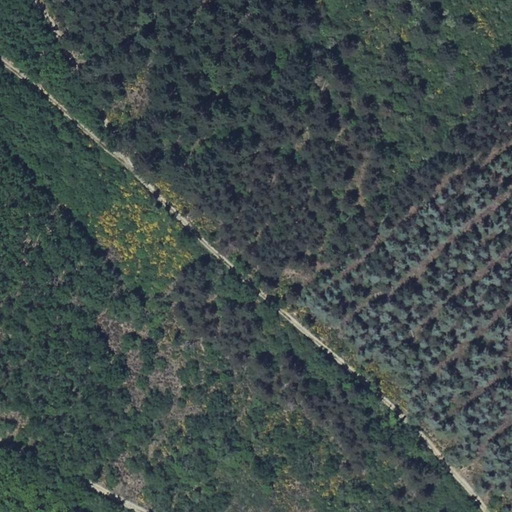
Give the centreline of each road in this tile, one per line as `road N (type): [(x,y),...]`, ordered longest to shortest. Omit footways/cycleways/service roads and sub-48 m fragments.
road 1 (track): [(488,511),(433,446),(109,143)]
road 2 (track): [(0,435),(145,511)]
road 3 (track): [(0,56),(109,143)]
